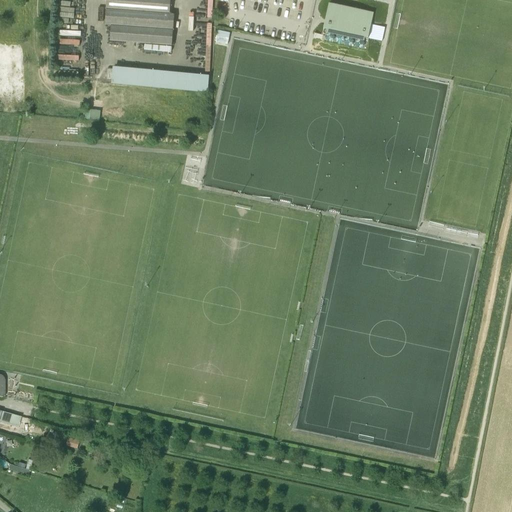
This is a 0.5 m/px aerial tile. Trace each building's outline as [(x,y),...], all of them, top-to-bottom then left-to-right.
[(107,0),(105,25),(112,26),(110,41),(172,46),(175,15),(170,14),(170,0),(107,0)] [(324,29),(369,39),(374,13),(329,4),(324,29)] [(218,29),(217,41),(229,42),(230,30),(218,29)] [(112,83),(208,92),(209,76),(113,67),(112,83)] [(21,417),(17,416),(0,411),(0,421),(18,426),(21,417)] [(66,446),(77,449),(80,441),(68,438),(66,446)] [(21,475),(20,477),(27,479),(29,471),(9,466),(8,471),(21,475)]
